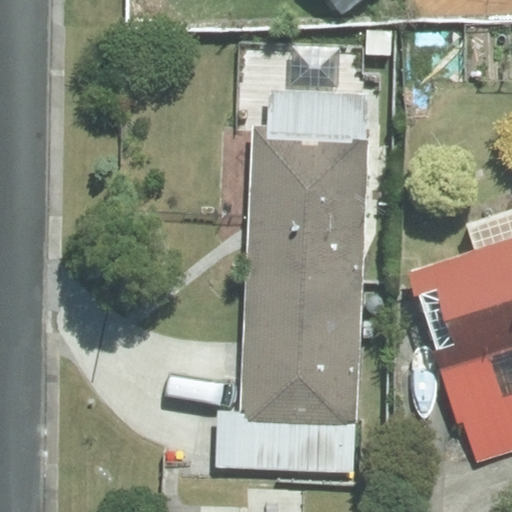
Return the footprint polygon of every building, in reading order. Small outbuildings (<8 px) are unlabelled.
[(364,0),(327,0),(340,18),(364,0)] [(348,61),(347,37),(322,38),(323,62),(348,61)] [(420,50),(399,50),(399,73),(419,75),(420,50)] [(357,426),(370,132),(254,127),(241,415),(219,413),(217,470),(352,475),(354,426),(357,426)] [(511,243),(412,273),(459,427),(466,424),(478,461),(511,450),(511,243)]
